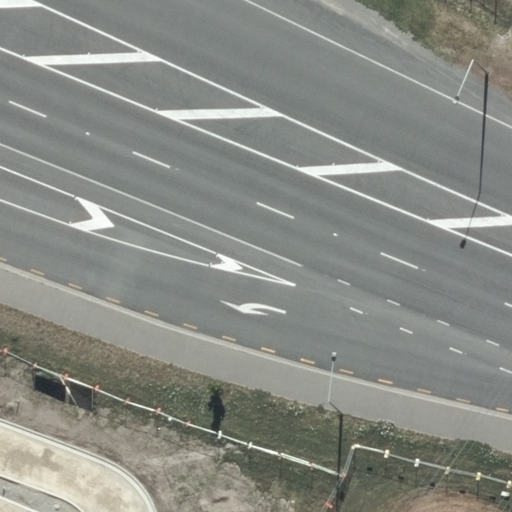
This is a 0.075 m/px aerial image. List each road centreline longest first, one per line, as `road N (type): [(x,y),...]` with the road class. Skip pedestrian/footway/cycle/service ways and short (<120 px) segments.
road 1 (trunk): [(511,303),(0,94)]
road 2 (trunk): [(511,377),(328,333),(0,224)]
road 3 (trunk): [(138,0),(511,169)]
